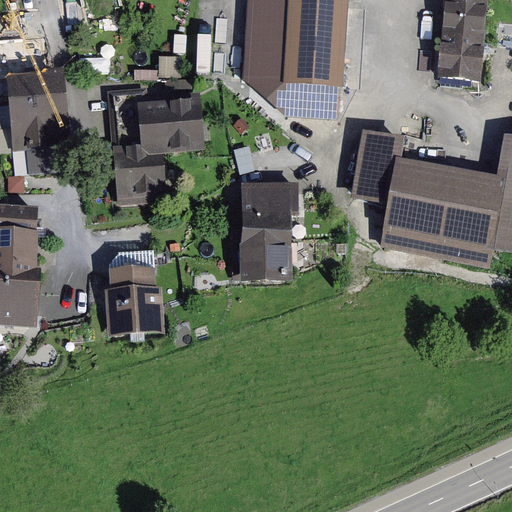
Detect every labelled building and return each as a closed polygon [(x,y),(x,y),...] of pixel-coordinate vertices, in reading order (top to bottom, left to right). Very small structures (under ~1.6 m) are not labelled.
[(206,0),(202,28),(216,30),(219,0),(206,0)] [(349,5),(296,0),(248,0),(239,91),(339,102),(349,5)] [(492,1),(472,0),(447,0),(441,81),(486,85),(492,1)] [(45,44),(3,48),(14,154),(72,149),(64,68),(48,70),(45,44)] [(144,107),(140,107),(145,149),(118,152),(124,205),(180,199),(175,157),(209,153),(203,100),(144,107)] [(412,142),(363,134),(351,206),(389,212),(384,244),(497,262),(499,250),(511,252),(511,135),(506,135),(499,180),(408,166),(412,142)] [(243,180),(241,278),(304,280),(307,182),(243,180)] [(45,209),(0,208),(0,325),(43,326),(45,209)] [(167,271),(107,279),(116,341),(175,332),(167,271)]
